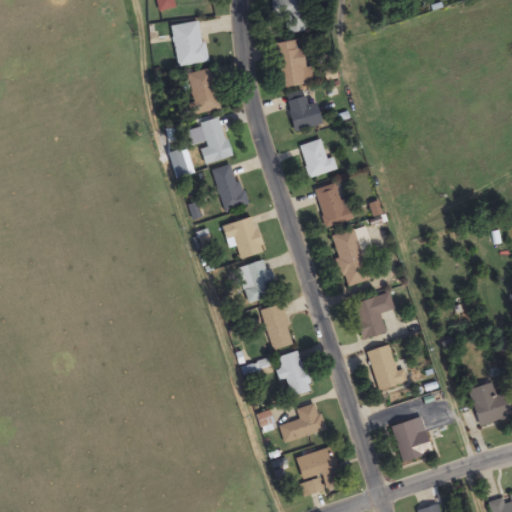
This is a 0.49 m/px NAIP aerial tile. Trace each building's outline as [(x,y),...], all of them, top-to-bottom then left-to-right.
[(152,0),(155,13),(173,9),(171,0),(152,0)] [(281,21),(282,34),(303,34),(302,0),(268,0),(268,21),(281,21)] [(168,27),(174,68),(204,64),(197,22),(168,27)] [(298,42),(271,45),(277,90),(304,87),(298,42)] [(217,110),(206,70),(182,77),(192,116),(217,110)] [(312,106),(303,107),(301,93),(283,95),(289,132),(315,128),(312,106)] [(228,159),(218,119),(197,124),(204,149),(197,151),(201,166),(228,159)] [(296,148),(306,180),(334,171),(330,159),(324,160),(318,141),(296,148)] [(229,165),(208,173),(222,213),(243,206),(229,165)] [(312,191),(321,229),(344,224),(335,185),(312,191)] [(218,228),(222,242),(230,239),(237,262),(260,255),(249,218),(218,228)] [(328,238),(342,288),(367,282),(353,231),(328,238)] [(273,296),(262,261),(234,270),(246,305),(273,296)] [(391,311),(386,294),(347,306),(357,342),(383,334),(377,316),(391,311)] [(258,311),(269,352),(291,345),(280,305),(258,311)] [(363,354),(375,392),(405,383),(401,370),(393,373),(385,347),(363,354)] [(283,380),(288,398),(307,393),(296,352),(275,358),(279,370),(272,372),(275,382),(283,380)] [(508,419),(501,392),(490,395),(487,385),(464,391),(475,428),(508,419)] [(296,422),(276,427),(281,444),(322,433),(314,405),(293,411),(296,422)] [(427,455),(417,419),(387,428),(397,464),(427,455)] [(333,473),(326,450),(292,460),(298,482),(333,473)] [(302,499),(320,493),(316,479),(298,486),(302,499)] [(511,511),(511,494),(485,503),(487,511),(511,511)] [(413,511),(443,511),(441,503),(413,511)]
